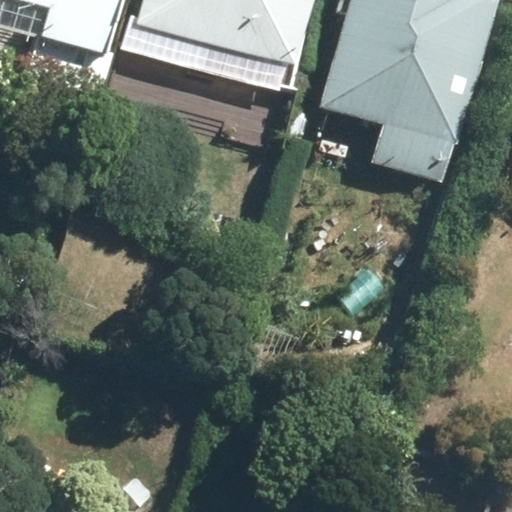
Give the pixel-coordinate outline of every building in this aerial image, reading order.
[(0,0),(0,38),(36,48),(27,81),(99,100),(126,0),(0,0)] [(146,0),(138,29),(144,31),(138,57),(278,97),(286,68),(296,69),(314,0),(146,0)] [(500,8),(502,0),(356,0),(326,110),(387,126),(376,164),(439,181),(447,149),(461,152),(500,8)] [(511,0),(502,0),(500,8),(511,11),(511,0)] [(241,332),(231,371),(277,384),(287,344),(241,332)] [(82,484),(74,511),(164,511),(166,506),(82,484)]
